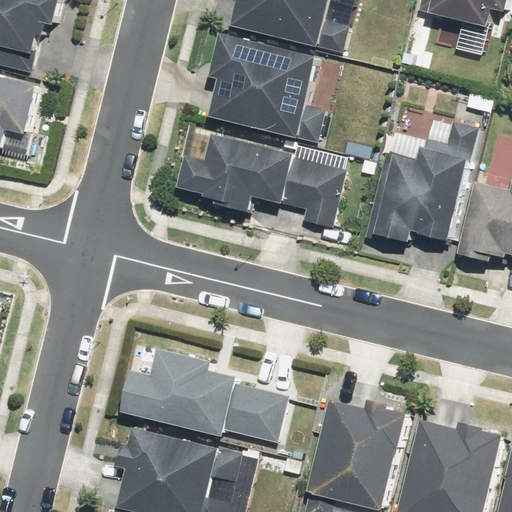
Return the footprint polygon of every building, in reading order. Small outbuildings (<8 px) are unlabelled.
[(0,0),(0,65),(36,74),(45,38),(50,40),(53,26),(61,28),(67,0),(0,0)] [(245,0),(239,29),(326,50),(337,0),(245,0)] [(511,0),(426,0),(424,13),(494,31),(499,12),(511,14),(511,0)] [(207,117),(295,138),(315,56),(218,33),(208,77),(216,79),(207,117)] [(0,151),(10,153),(14,133),(34,138),(45,88),(0,78),(0,151)] [(426,237),(456,245),(485,130),(457,123),(451,147),(431,142),(426,164),(391,155),(370,239),(391,245),(392,240),(417,246),(420,234),(427,236),(426,237)] [(308,223),(338,230),(353,173),(302,159),(302,158),(220,137),(213,163),(193,158),(185,190),(211,197),(211,199),(223,203),(222,207),(257,216),(261,200),(311,213),(308,223)] [(511,191),(484,184),(466,257),(498,265),(500,258),(511,260),(511,191)] [(232,433),(284,445),(295,398),(244,386),(245,380),(218,373),(220,365),(165,352),(159,379),(139,374),(129,416),(230,440),(232,433)] [(337,402),(310,511),(339,511),(341,502),(382,511),(391,511),(415,417),(397,413),(398,408),(375,402),(373,411),(337,402)] [(428,423),(406,511),(493,511),(511,439),(489,433),(489,430),(466,425),(465,431),(428,423)] [(125,511),(129,511),(235,511),(237,505),(216,500),(221,479),(242,484),(249,456),(142,430),(137,448),(131,447),(126,469),(134,471),(125,511)]
